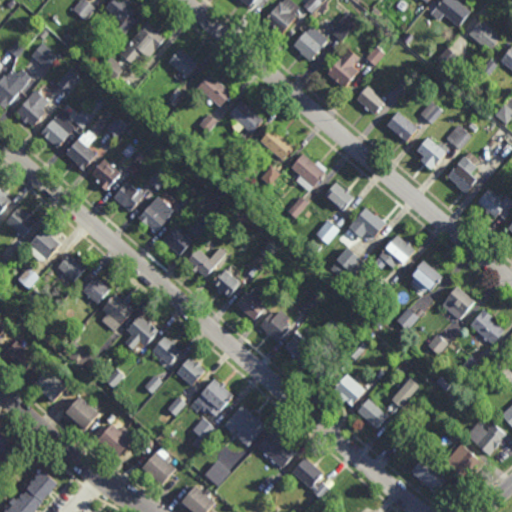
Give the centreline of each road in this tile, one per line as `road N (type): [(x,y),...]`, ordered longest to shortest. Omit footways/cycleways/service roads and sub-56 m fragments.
road 1 (residential): [(419,511),(0,142)]
road 2 (residential): [(511,283),(183,0)]
road 3 (residential): [(146,511),(0,390)]
